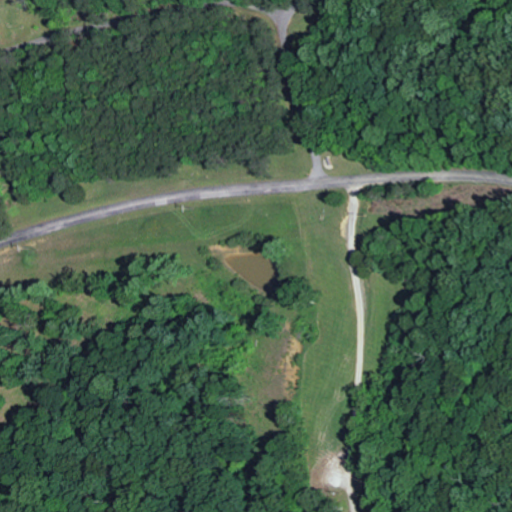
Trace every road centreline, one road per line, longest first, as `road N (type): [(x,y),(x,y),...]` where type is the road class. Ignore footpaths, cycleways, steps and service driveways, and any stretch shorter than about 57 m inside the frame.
road 1 (residential): [(511,218),(424,214),(0,281)]
road 2 (residential): [(0,85),(182,30),(245,22),(261,31),(310,232)]
road 3 (residential): [(345,227),(345,473)]
